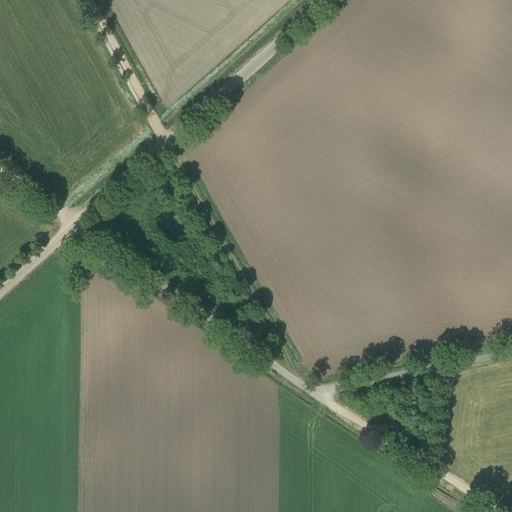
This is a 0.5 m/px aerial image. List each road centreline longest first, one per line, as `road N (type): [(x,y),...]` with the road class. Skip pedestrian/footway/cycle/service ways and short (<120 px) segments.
road 1 (unclassified): [(74,223),(314,392),(511,352)]
road 2 (unclassified): [(74,223),(325,0)]
road 3 (track): [(300,383),(167,145)]
road 4 (track): [(314,392),(504,511)]
road 5 (track): [(88,0),(167,145)]
